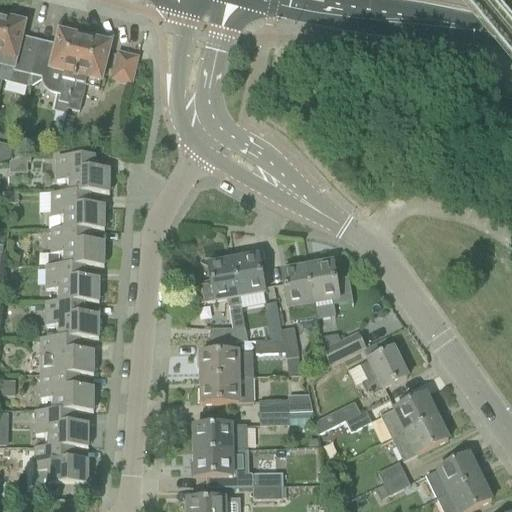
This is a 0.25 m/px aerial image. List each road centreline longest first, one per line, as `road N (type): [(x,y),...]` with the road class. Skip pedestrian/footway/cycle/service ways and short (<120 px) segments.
road 1 (residential): [(126,511),(151,241),(168,201),(206,153)]
road 2 (residential): [(511,441),(365,240)]
road 3 (secondary): [(511,39),(269,0)]
road 4 (residential): [(197,0),(173,108),(206,153)]
road 5 (residential): [(220,133),(209,96),(232,0)]
